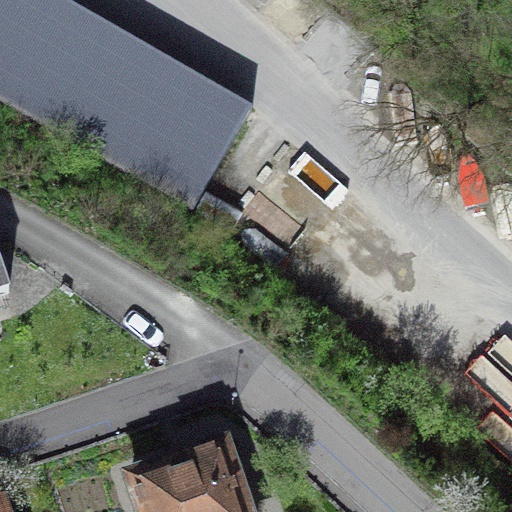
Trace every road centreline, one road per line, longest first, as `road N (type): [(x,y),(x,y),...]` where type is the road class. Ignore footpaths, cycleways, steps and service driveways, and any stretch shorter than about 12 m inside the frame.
road 1 (residential): [(238,367),(0,209)]
road 2 (residential): [(238,367),(0,447)]
road 3 (residential): [(402,511),(238,367)]
